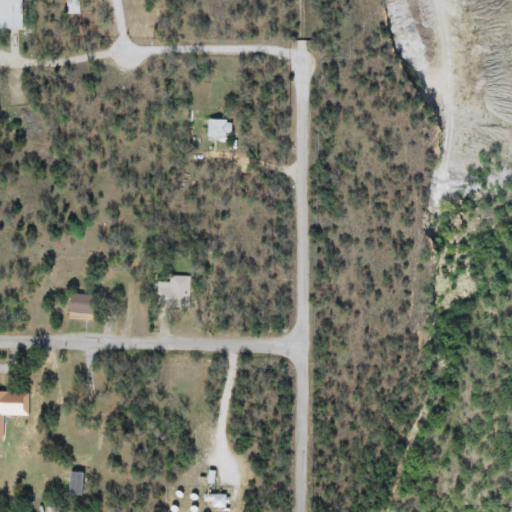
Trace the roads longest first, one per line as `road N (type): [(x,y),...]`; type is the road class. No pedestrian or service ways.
road 1 (residential): [(295,48),(304,76),(302,511)]
road 2 (residential): [(301,345),(0,339)]
road 3 (residential): [(295,48),(131,39),(118,0)]
road 4 (residential): [(170,160),(303,170)]
